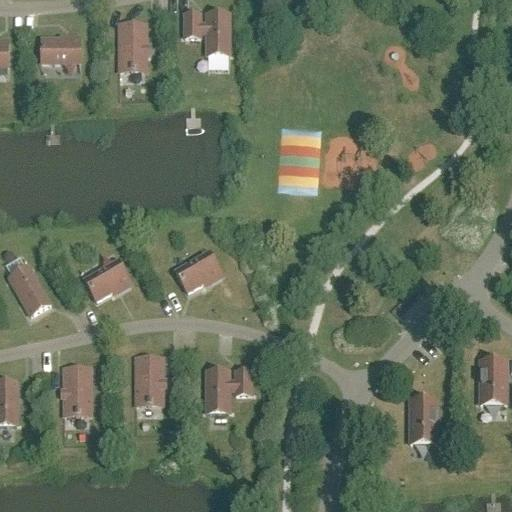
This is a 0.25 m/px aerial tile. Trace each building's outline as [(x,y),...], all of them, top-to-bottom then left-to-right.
[(185,20),(185,44),(201,44),(201,39),(207,39),(207,61),(230,61),(230,20),(207,20),(207,30),(201,30),(201,20),(185,20)] [(120,29),(120,77),(147,77),(147,59),(150,59),(150,51),(147,51),(147,29),(120,29)] [(80,44),(42,44),(42,67),(81,67),(80,44)] [(9,48),(0,47),(0,70),(9,71),(9,48)] [(289,135),(289,155),(328,156),(328,135),(289,135)] [(287,163),(287,186),(326,186),(326,164),(287,163)] [(188,298),(222,279),(210,259),(177,278),(188,298)] [(97,307),(130,288),(119,267),(85,287),(97,307)] [(51,310),(29,272),(10,284),(31,321),(51,310)] [(136,363),(137,411),(163,411),(163,393),(166,393),(166,385),(163,385),(163,363),(136,363)] [(503,386),(503,366),(480,366),(480,410),(507,410),(507,386),(503,386)] [(65,421),(91,421),(91,373),(65,373),(65,396),(62,396),(62,404),(65,404),(65,421)] [(252,401),(252,377),(236,377),(236,387),(230,387),(230,377),(207,377),(207,419),(230,419),(230,396),(236,396),(236,401),(252,401)] [(0,431),(18,431),(17,388),(0,387),(0,431)] [(410,425),(410,449),(437,449),(437,405),(414,405),(414,425),(410,425)]
